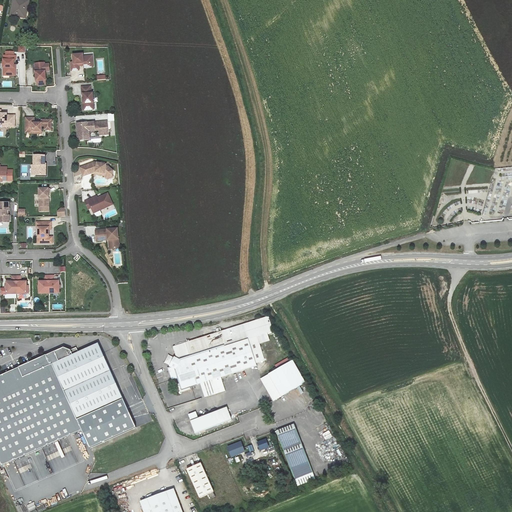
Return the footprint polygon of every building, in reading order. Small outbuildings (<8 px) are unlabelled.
[(23,2),(10,0),(6,0),(3,18),(10,19),(10,16),(18,18),(19,10),(22,10),(23,2)] [(81,58),(71,59),(71,66),(68,66),(69,75),(77,74),(76,68),(81,67),(81,70),(88,69),(88,60),(81,61),(81,58)] [(14,59),(2,59),(2,63),(1,63),(1,71),(1,77),(11,77),(11,72),(12,72),(12,64),(13,64),(14,59)] [(42,66),(33,67),(33,73),(32,73),(32,76),(33,76),(34,85),(44,84),(42,66)] [(88,90),(79,91),(80,99),(81,99),(81,107),(80,107),(81,114),(89,114),(89,106),(91,106),(90,97),(88,97),(88,90)] [(0,126),(5,127),(5,130),(12,130),(12,119),(4,119),(4,117),(0,117),(0,126)] [(32,121),(23,121),(23,135),(28,135),(28,134),(34,134),(34,135),(40,135),(40,129),(43,129),(43,132),(49,132),(49,123),(39,123),(39,125),(37,124),(37,126),(34,126),(32,126),(32,121)] [(104,126),(74,128),(75,144),(87,144),(86,135),(97,134),(97,139),(105,139),(104,126)] [(42,159),(31,159),(31,169),(29,169),(29,179),(42,179),(43,169),(42,169),(42,159)] [(91,167),(77,172),(80,180),(92,176),(101,177),(100,178),(104,180),(108,179),(109,175),(104,171),(102,170),(102,169),(91,167)] [(47,189),(38,189),(38,207),(38,212),(48,212),(48,207),(46,207),(46,198),(48,198),(47,189)] [(91,201),(82,206),(85,213),(88,212),(90,217),(109,209),(104,198),(92,203),(91,201)] [(50,223),(36,223),(36,229),(37,229),(37,238),(37,244),(48,244),(49,243),(49,239),(48,237),(48,230),(50,230),(50,223)] [(115,232),(93,234),(94,244),(107,243),(107,253),(117,252),(115,232)] [(50,279),(41,279),(41,285),(36,285),(36,297),(56,297),(55,285),(50,285),(50,279)] [(17,280),(8,280),(8,285),(3,285),(3,297),(23,297),(23,285),(17,285),(17,280)] [(255,365),(255,363),(265,360),(259,343),(270,340),(267,333),(272,331),(267,318),(174,347),(176,357),(171,367),(168,367),(172,378),(178,376),(180,382),(182,388),(190,385),(200,382),(205,396),(225,391),(220,376),(255,365)] [(123,398),(117,385),(99,343),(79,352),(77,347),(71,349),(64,347),(55,351),(59,361),(53,364),(77,417),(123,398)] [(59,361),(55,351),(0,375),(0,461),(1,464),(81,429),(89,447),(135,427),(123,398),(77,417),(53,364),(59,361)] [(292,360),(261,378),(273,400),(305,382),(292,360)] [(191,390),(190,385),(182,388),(180,382),(178,385),(181,394),(191,390)] [(196,411),(188,414),(195,433),(231,419),(227,407),(198,418),(196,411)] [(276,431),(297,486),(315,479),(294,424),(276,431)] [(322,433),(325,439),(332,437),(330,431),(322,433)] [(257,442),(260,450),(269,447),(265,439),(257,442)] [(241,442),(228,447),(232,456),(245,451),(241,442)] [(47,458),(40,460),(42,470),(49,468),(47,458)] [(16,490),(25,486),(13,462),(5,466),(16,490)] [(201,463),(187,469),(199,498),(213,491),(201,463)] [(182,511),(173,489),(140,501),(144,511),(182,511)] [(57,503),(62,501),(57,491),(52,493),(57,503)]
